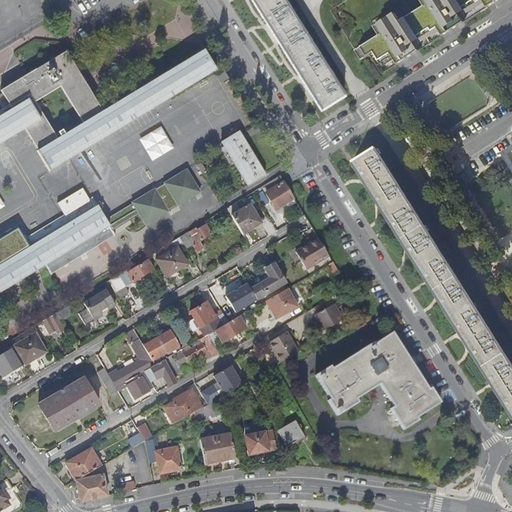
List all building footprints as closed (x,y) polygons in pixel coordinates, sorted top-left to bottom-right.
[(249,0),(321,112),(343,98),(280,0),(249,0)] [(380,40),(355,55),(362,64),(374,56),(381,68),(392,60),(397,69),(419,55),(414,47),(437,32),(443,40),(464,26),(459,18),(482,4),(487,12),(506,0),(422,0),(419,2),(425,10),(401,25),(395,17),(374,31),(380,40)] [(0,90),(9,105),(0,110),(0,143),(24,129),(37,150),(36,150),(48,171),(216,70),(207,56),(204,50),(103,111),(66,51),(0,90)] [(141,136),(152,159),(174,149),(164,126),(141,136)] [(265,175),(239,131),(222,142),(248,185),(265,175)] [(511,413),(511,365),(375,148),(352,162),(511,413)] [(0,242),(0,291),(45,264),(49,272),(114,233),(112,231),(139,215),(146,225),(168,212),(178,205),(178,206),(200,192),(187,170),(164,183),(165,184),(155,190),(155,189),(132,203),(133,203),(106,220),(93,199),(29,238),(23,229),(0,242)] [(267,192),(284,182),(281,177),(280,176),(264,186),(267,192)] [(294,198),(284,182),(267,192),(267,195),(275,209),(294,198)] [(82,189),(56,204),(64,216),(89,201),(82,189)] [(249,205),(231,216),(241,234),(260,223),(249,205)] [(195,228),(179,238),(186,249),(192,246),(196,251),(203,248),(199,241),(210,234),(205,225),(196,230),(195,228)] [(317,239),(295,253),(306,270),(328,256),(317,239)] [(177,247),(155,259),(165,277),(183,267),(181,264),(185,261),(177,247)] [(129,268),(125,271),(126,273),(129,271),(148,260),(147,257),(129,268)] [(125,271),(117,276),(124,287),(154,269),(148,260),(129,271),(126,273),(125,271)] [(285,283),(274,264),(264,270),(270,279),(250,291),(255,300),(285,283)] [(110,280),(107,281),(118,298),(128,293),(124,287),(117,276),(110,280)] [(286,289),(265,301),(276,319),(296,307),(286,289)] [(105,291),(82,304),(93,321),(101,316),(99,312),(106,308),(107,311),(115,306),(105,291)] [(249,291),(235,299),(240,309),(254,301),(249,291)] [(200,330),(204,337),(208,335),(215,331),(227,323),(220,312),(214,316),(216,318),(215,318),(206,303),(190,313),(193,319),(186,323),(192,333),(199,329),(203,326),(204,328),(200,330)] [(314,316),(323,332),(343,321),(334,304),(314,316)] [(59,310),(61,318),(73,314),(71,307),(59,310)] [(55,313),(42,321),(50,334),(55,330),(57,334),(64,329),(55,313)] [(227,323),(215,331),(222,343),(246,329),(239,317),(227,323)] [(134,332),(132,329),(124,334),(138,357),(139,359),(135,361),(117,372),(116,370),(108,375),(116,388),(125,383),(127,382),(127,381),(126,379),(153,364),(151,362),(143,347),(135,333),(134,332)] [(157,339),(143,347),(151,362),(165,354),(167,358),(181,350),(170,332),(162,336),(164,339),(158,342),(157,339)] [(269,344),(280,364),(298,353),(286,332),(280,336),(281,338),(269,344)] [(35,334),(0,354),(0,377),(1,378),(10,373),(9,371),(13,368),(14,370),(45,352),(35,334)] [(374,344),(331,370),(330,367),(315,376),(330,400),(328,402),(337,416),(357,403),(355,400),(380,385),(394,408),(390,411),(403,432),(417,423),(416,420),(439,405),(430,390),(428,392),(392,334),(375,345),(374,344)] [(204,337),(199,340),(201,343),(206,352),(195,359),(197,363),(218,351),(213,343),(208,335),(204,337)] [(268,342),(269,344),(281,338),(280,336),(268,342)] [(163,360),(173,377),(190,367),(188,363),(183,354),(187,351),(186,349),(188,348),(189,350),(201,343),(199,340),(187,346),(182,350),(181,350),(167,358),(165,360),(163,360)] [(183,354),(188,363),(195,359),(206,352),(201,343),(189,350),(188,348),(186,349),(187,351),(183,354)] [(154,366),(151,368),(157,378),(161,376),(168,387),(176,382),(173,377),(163,360),(154,366)] [(231,367),(214,377),(224,395),(225,395),(242,386),(231,367)] [(103,368),(96,372),(109,395),(117,390),(116,388),(103,368)] [(151,368),(144,371),(150,382),(157,378),(151,368)] [(144,371),(139,375),(148,390),(153,387),(150,382),(144,371)] [(262,374),(254,378),(258,387),(266,382),(262,374)] [(127,387),(134,399),(148,391),(148,390),(139,375),(133,378),(127,381),(127,382),(125,383),(127,387)] [(38,406),(53,432),(98,404),(83,379),(62,391),(61,391),(59,392),(60,392),(38,406)] [(125,383),(116,388),(117,390),(118,392),(127,387),(125,383)] [(199,406),(190,389),(176,397),(177,399),(174,401),(163,407),(173,425),(191,414),(194,413),(207,406),(205,402),(199,406)] [(218,393),(205,401),(205,402),(207,406),(216,400),(221,397),(218,393)] [(207,406),(194,413),(196,425),(223,414),(216,400),(207,406)] [(295,422),(278,432),(286,447),(303,437),(295,422)] [(144,441),(151,438),(144,427),(138,431),(144,441)] [(249,436),(245,437),(249,456),(276,450),(272,431),(263,433),(249,436)] [(199,440),(204,464),(234,458),(230,434),(199,440)] [(144,441),(149,463),(156,462),(159,474),(181,469),(176,448),(154,452),(153,446),(152,437),(151,438),(144,441)] [(64,463),(74,481),(90,472),(100,467),(90,449),(64,463)] [(100,467),(90,472),(92,478),(79,481),(76,483),(80,502),(106,496),(101,476),(108,472),(116,474),(128,467),(121,455),(100,467)] [(133,481),(120,484),(122,491),(134,488),(133,481)] [(0,490),(0,510),(9,505),(0,490)]
